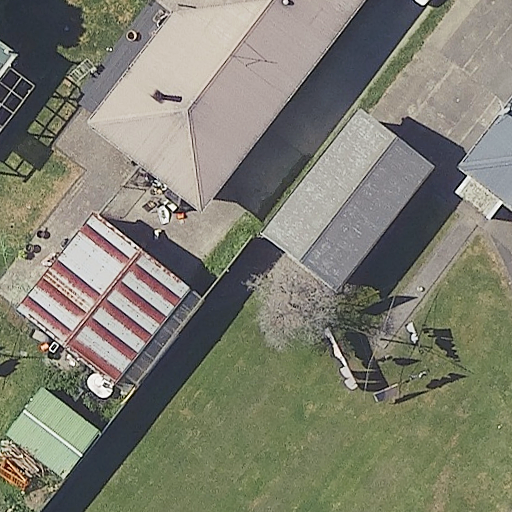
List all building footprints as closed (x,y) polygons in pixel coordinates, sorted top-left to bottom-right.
[(151,0),(152,0),(66,114),(182,201),(333,0),(151,0)] [(511,70),(443,160),(511,212),(511,70)] [(409,167),(338,108),(242,222),(313,282),(409,167)] [(174,274),(56,188),(0,265),(0,310),(97,381),(174,274)] [(84,427),(31,378),(0,411),(0,437),(41,475),(84,427)]
